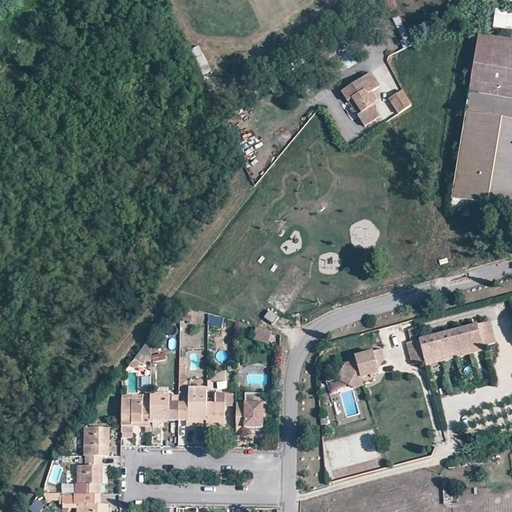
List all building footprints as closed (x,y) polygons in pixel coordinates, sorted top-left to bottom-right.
[(511,32),(511,13),(496,11),(493,29),(511,32)] [(471,203),(511,209),(511,41),(479,36),(451,209),(469,212),(471,203)] [(200,45),(192,48),(202,74),(210,71),(200,45)] [(371,94),(379,88),(370,74),(341,94),(348,103),(352,100),(362,115),(357,118),(364,128),(379,118),(373,108),(374,107),(371,103),(366,97),(371,94)] [(411,106),(402,91),(389,101),(399,115),(411,106)] [(375,100),(371,94),(366,97),(371,103),(375,100)] [(362,115),(352,100),(348,103),(357,118),(362,115)] [(278,317),(270,310),(264,317),(273,324),(278,317)] [(495,344),(490,322),(478,325),(483,347),(495,344)] [(425,363),(483,347),(478,325),(419,341),(425,363)] [(267,342),(270,332),(255,326),(251,337),(267,342)] [(419,341),(416,329),(409,330),(412,343),(407,344),(413,366),(425,363),(419,341)] [(427,367),(485,352),(483,347),(425,363),(427,367)] [(385,360),(383,350),(375,352),(379,371),(385,360)] [(378,377),(380,374),(379,371),(375,352),(357,357),(358,362),(347,365),(345,370),(347,378),(353,382),(351,386),(356,388),(365,386),(364,383),(363,378),(372,376),(372,378),(378,377)] [(339,383),(337,376),(327,379),(329,386),(339,383)] [(214,403),(206,403),(206,422),(206,429),(224,429),(224,407),(224,394),(214,394),(214,403)] [(233,407),(233,394),(224,394),(224,407),(233,407)] [(150,396),(150,401),(150,422),(168,422),(168,396),(150,396)] [(188,397),(188,403),(188,422),(206,422),(206,403),(206,397),(188,397)] [(252,404),(236,403),(235,429),(245,429),(245,434),(262,434),(262,429),(262,404),(257,404),(257,400),(252,400),(252,404)] [(150,422),(150,401),(132,401),(121,401),(121,426),(132,426),(132,427),(150,427),(150,422)] [(178,422),(179,403),(168,403),(168,422),(178,422)] [(188,422),(188,403),(179,403),(178,422),(188,422)] [(109,429),(84,429),(83,434),(83,457),(85,457),(101,457),(109,458),(109,429)] [(101,457),(85,457),(85,467),(78,467),(77,467),(77,485),(100,485),(102,485),(103,467),(101,467),(101,457)] [(478,458),(460,461),(461,467),(479,464),(478,458)] [(453,505),(451,481),(442,481),(444,505),(453,505)] [(100,485),(77,485),(74,485),(74,495),(100,495),(100,485)] [(74,495),(64,495),(64,504),(78,504),(78,508),(77,511),(108,511),(109,505),(100,505),(101,495),(100,495),(74,495)] [(34,499),(29,511),(31,511),(40,511),(44,503),(34,499)]
